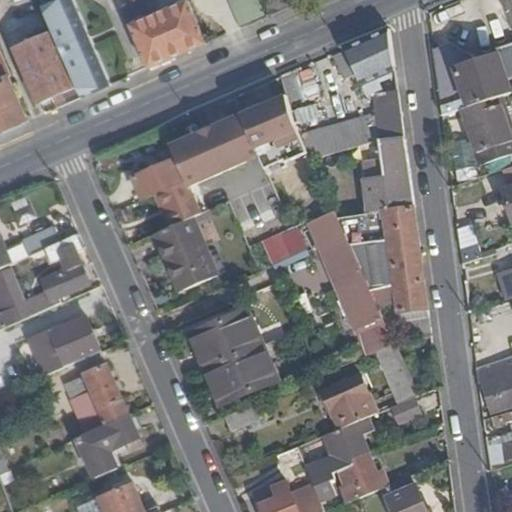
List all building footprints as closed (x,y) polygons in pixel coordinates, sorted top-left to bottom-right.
[(56,34),(79,87),(84,98),(112,86),(74,0),(70,0),(46,11),(56,34)] [(268,19),(259,0),(230,0),(243,29),(268,19)] [(207,45),(188,3),(136,25),(128,8),(123,10),(149,70),(207,45)] [(390,32),(334,56),(344,80),(356,75),(362,87),(396,73),(390,32)] [(56,34),(16,52),(39,104),(79,87),(56,34)] [(451,46),(433,51),(442,118),(459,113),(501,99),(511,95),(511,94),(499,58),(486,64),(451,46)] [(0,51),(0,83),(2,88),(0,88),(0,134),(30,122),(0,51)] [(304,99),(296,73),(281,79),(289,104),(304,99)] [(281,79),(261,88),(278,142),(287,139),(300,166),(310,162),(299,137),(289,104),(281,79)] [(381,141),(404,138),(398,93),(374,96),(377,115),(299,137),(310,162),(381,141)] [(511,131),(501,99),(459,113),(477,163),(511,152),(511,131)] [(259,157),(242,117),(226,124),(244,164),(259,157)] [(226,124),(170,148),(175,160),(185,182),(188,189),(244,164),(226,124)] [(393,211),(414,208),(404,138),(381,141),(387,178),(368,181),(370,196),(390,193),(393,211)] [(175,160),(135,178),(144,201),(159,193),(185,182),(175,160)] [(191,219),(200,215),(188,189),(185,182),(159,193),(174,227),(191,219)] [(478,215),(468,184),(453,189),(464,221),(478,215)] [(252,215),(268,211),(264,192),(248,196),(252,215)] [(394,286),(424,282),(414,208),(393,211),(337,221),(369,291),(394,286)] [(394,344),(369,291),(337,221),(335,217),(313,227),(329,265),(316,271),(328,298),(342,291),(370,355),(375,353),(394,344)] [(174,227),(156,235),(175,280),(212,265),(191,219),(174,227)] [(24,244),(30,257),(59,244),(53,230),(24,244)] [(291,265),(278,235),(262,242),(275,272),(291,265)] [(0,242),(0,271),(10,267),(0,242)] [(511,258),(511,247),(511,245),(493,251),(495,256),(497,264),(511,258)] [(91,286),(74,247),(58,253),(66,271),(41,282),(50,304),(91,286)] [(0,313),(24,303),(12,275),(0,279),(0,285),(4,295),(0,297),(0,313)] [(431,331),(424,282),(394,286),(398,317),(406,316),(409,335),(431,331)] [(219,409),(281,384),(248,309),(187,335),(219,409)] [(65,369),(102,353),(87,317),(50,334),(65,369)] [(394,344),(375,353),(398,406),(419,397),(394,344)] [(511,358),(476,370),(478,386),(482,385),(492,413),(511,406),(511,358)] [(98,480),(116,473),(108,454),(139,439),(130,416),(109,367),(84,377),(86,381),(67,389),(72,401),(70,402),(85,437),(86,438),(81,441),(98,480)] [(368,419),(378,415),(362,378),(322,396),(338,431),(368,419)] [(0,413),(21,404),(15,390),(0,396),(0,413)] [(260,421),(253,406),(224,418),(231,433),(260,421)] [(372,430),(368,419),(338,431),(322,438),(344,488),(338,491),(345,507),(357,502),(390,488),(383,473),(377,475),(361,435),(372,430)] [(486,448),(489,466),(501,465),(499,447),(486,448)] [(0,451),(0,481),(2,486),(27,475),(23,466),(23,465),(9,471),(0,451)] [(333,479),(313,488),(323,511),(332,511),(345,507),(338,491),(333,479)] [(411,479),(390,488),(392,495),(385,499),(390,511),(428,511),(419,488),(415,489),(411,479)] [(261,511),(323,511),(313,488),(312,484),(290,493),(285,482),(255,496),(261,511)] [(105,511),(146,511),(135,486),(101,502),(105,511)]
